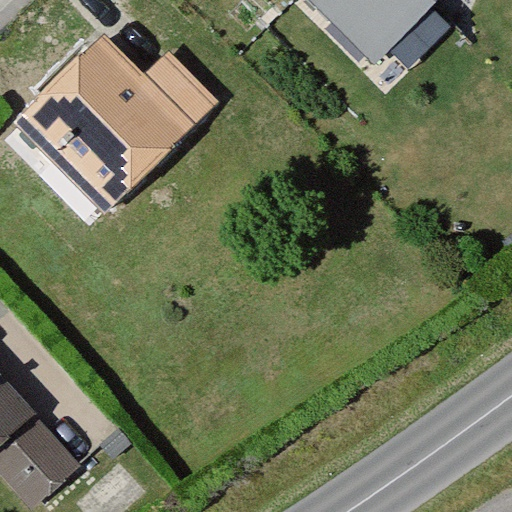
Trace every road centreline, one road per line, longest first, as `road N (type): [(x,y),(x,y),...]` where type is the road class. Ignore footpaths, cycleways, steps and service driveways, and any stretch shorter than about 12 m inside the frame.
road 1 (secondary): [(346,511),(511,395)]
road 2 (unknown): [(0,350),(118,465)]
